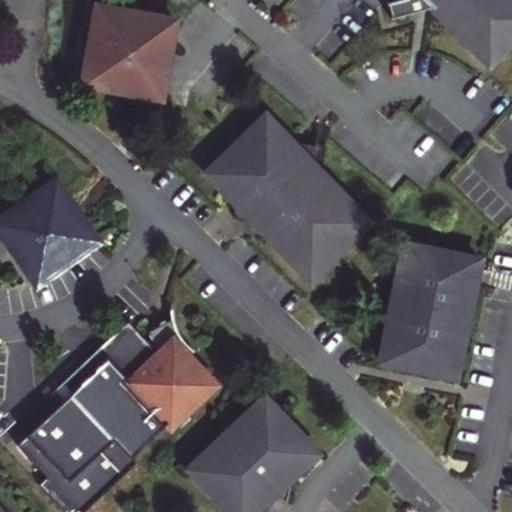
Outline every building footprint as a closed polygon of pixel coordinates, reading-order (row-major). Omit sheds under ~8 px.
[(393,0),(386,2),(386,5),(388,5),(391,16),(389,16),(390,20),(432,7),(489,63),(501,51),(498,48),(499,47),(501,46),(502,45),(503,44),(505,43),(506,41),(507,40),(508,38),(509,37),(510,35),(510,34),(511,32),(511,31),(511,30),(511,8),(511,6),(511,5),(510,3),(509,2),(508,0),(507,0),(393,0)] [(501,46),(499,47),(498,48),(501,51),(511,39),(511,0),(507,0),(508,0),(509,2),(510,3),(511,5),(511,6),(511,8),(511,30),(511,31),(511,32),(510,34),(510,35),(509,37),(508,38),(507,40),(506,41),(505,43),(503,44),(502,45),(501,46)] [(131,5),(125,12),(148,16),(131,5)] [(96,7),(82,84),(160,98),(174,20),(148,16),(125,12),(96,7)] [(289,142),(265,117),(208,173),(244,210),(310,278),(367,222),(318,172),(289,142)] [(113,131),(126,142),(138,129),(125,118),(113,131)] [(318,172),(321,147),(289,142),(318,172)] [(8,233),(18,235),(15,252),(38,284),(99,241),(56,179),(24,201),(21,215),(11,213),(8,233)] [(24,201),(0,217),(0,230),(15,252),(18,235),(8,233),(11,213),(21,215),(24,201)] [(404,244),(379,362),(407,367),(427,371),(455,377),(479,259),(404,244)] [(149,335),(174,323),(173,318),(159,325),(146,331),(149,335)] [(177,329),(176,326),(174,323),(149,335),(150,336),(146,340),(127,320),(55,389),(65,399),(19,445),(50,477),(44,483),(71,511),(75,511),(133,457),(127,452),(163,419),(170,426),(215,385),(188,356),(195,350),(190,346),(183,338),(177,329)] [(427,371),(407,367),(411,373),(417,374),(423,376),(427,371)] [(265,398),(189,468),(229,511),(255,511),(274,495),(286,499),(293,477),(318,454),(292,426),(272,405),(265,398)] [(292,406),(272,405),(292,426),(292,406)]
